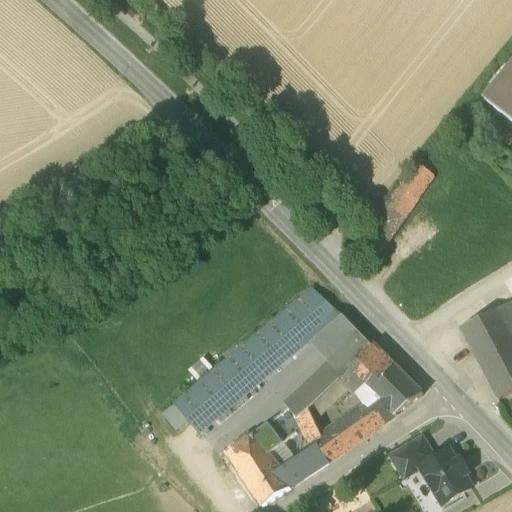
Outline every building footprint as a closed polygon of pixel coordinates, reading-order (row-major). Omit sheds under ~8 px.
[(511,65),(483,101),(511,124),(511,65)] [(433,178),(415,165),(399,189),(416,202),(433,178)] [(399,189),(364,240),(381,252),(416,202),(399,189)] [(358,336),(314,292),(280,319),(304,348),(313,339),(336,361),(337,360),(358,336)] [(511,303),(462,329),(498,401),(511,393),(511,303)] [(280,319),(245,348),(265,379),(272,374),(304,348),(280,319)] [(337,360),(336,361),(330,368),(336,372),(314,394),(320,402),(323,406),(340,388),(337,385),(371,349),(358,336),(337,360)] [(245,348),(219,368),(241,397),(265,379),(245,348)] [(394,369),(372,348),(371,349),(337,385),(340,388),(343,386),(347,390),(358,380),(372,393),(394,369)] [(241,397),(219,368),(168,412),(183,430),(191,439),(241,397)] [(394,369),(372,393),(370,399),(370,405),(371,408),(381,426),(422,397),(394,369)] [(289,397),(272,374),(265,379),(282,403),(289,397)] [(300,401),(293,394),(289,397),(282,403),(296,422),(320,402),(314,394),(311,391),(300,401)] [(371,408),(355,416),(322,438),(323,438),(322,439),(314,445),(316,449),(327,464),(381,426),(371,408)] [(183,430),(168,412),(154,423),(169,441),(183,430)] [(256,436),(227,455),(237,471),(267,458),(279,448),(269,435),(272,433),(269,429),(282,417),(281,416),(256,436)] [(290,427),(282,417),(269,429),(272,433),(269,435),(279,448),(294,434),(290,427)] [(322,439),(306,417),(294,425),(309,448),(314,445),(322,439)] [(294,425),(290,427),(294,434),(306,456),(316,449),(314,445),(309,448),(294,425)] [(421,440),(391,459),(404,480),(419,471),(419,470),(434,461),(421,440)] [(306,456),(281,473),(292,489),(327,464),(316,449),(306,456)] [(434,461),(419,470),(419,471),(441,508),(471,490),(464,478),(467,476),(459,462),(456,464),(448,452),(434,461)] [(267,458),(237,471),(263,509),(292,489),(281,473),(280,472),(267,458)]
